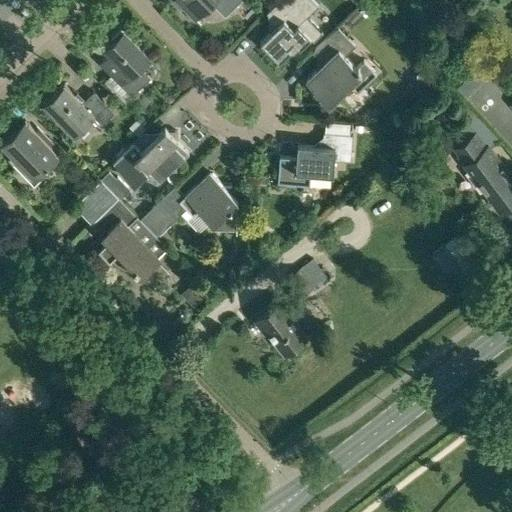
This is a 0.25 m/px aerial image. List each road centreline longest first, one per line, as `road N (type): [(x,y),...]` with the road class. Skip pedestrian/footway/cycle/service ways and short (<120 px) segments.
road 1 (primary): [(292,498),(511,330)]
road 2 (unclassified): [(292,498),(168,367)]
road 3 (track): [(117,511),(173,477),(247,447)]
